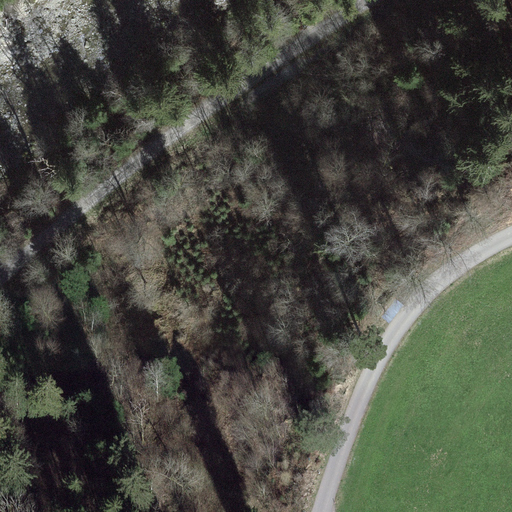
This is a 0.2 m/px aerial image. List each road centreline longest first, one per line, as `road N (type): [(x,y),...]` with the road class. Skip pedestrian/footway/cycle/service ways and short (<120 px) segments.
road 1 (track): [(388,0),(307,37),(0,273)]
road 2 (track): [(319,511),(394,321),(456,269),(511,239)]
